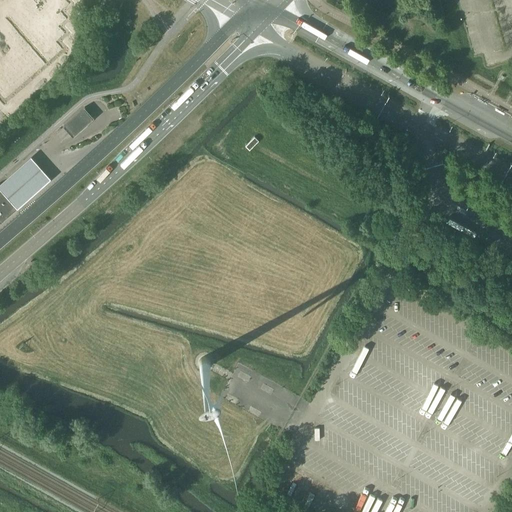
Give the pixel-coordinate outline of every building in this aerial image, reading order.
[(0,0),(0,101),(2,104),(64,50),(58,43),(67,35),(60,28),(69,20),(62,12),(70,4),(66,0),(0,0)] [(73,136),(94,117),(84,106),(63,125),(70,132),(73,136)] [(254,136),(245,145),(250,149),(259,140),(254,136)] [(36,156),(2,187),(19,206),(22,210),(56,179),(36,156)] [(0,220),(1,222),(19,206),(2,187),(0,184),(0,220)] [(196,362),(196,363),(196,364),(196,365),(197,365),(197,366),(197,367),(198,367),(198,368),(199,369),(200,370),(201,370),(201,371),(202,371),(203,371),(204,371),(205,371),(206,371),(207,371),(208,371),(209,370),(210,370),(211,369),(212,368),(212,367),(213,367),(213,366),(213,365),(214,364),(214,363),(214,362),(214,361),(213,360),(213,359),(213,358),(212,358),(212,357),(211,357),(211,356),(210,355),(209,355),(208,354),(207,354),(206,354),(205,354),(204,354),(203,354),(202,354),(201,355),(200,355),(199,356),(198,357),(198,358),(197,358),(197,359),(196,360),(196,361),(196,362)]
